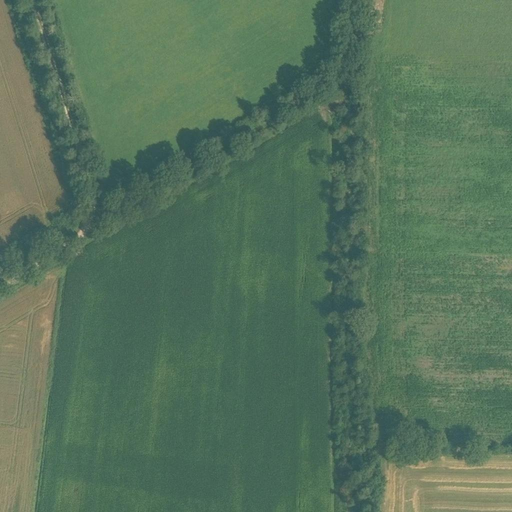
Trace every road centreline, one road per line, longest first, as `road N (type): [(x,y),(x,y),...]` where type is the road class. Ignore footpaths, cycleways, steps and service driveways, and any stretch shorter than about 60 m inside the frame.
road 1 (track): [(79,236),(338,89),(357,0)]
road 2 (track): [(32,0),(94,214),(79,236),(0,286)]
